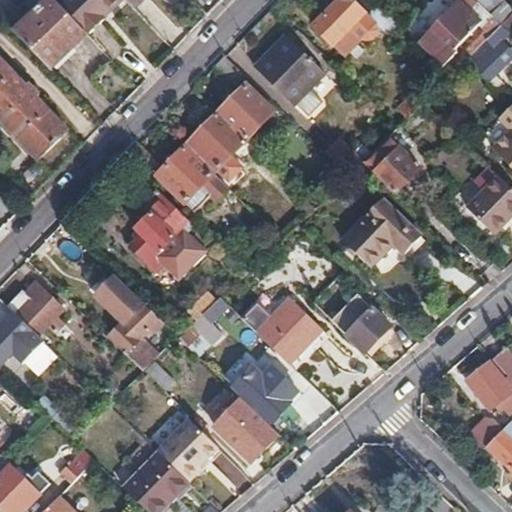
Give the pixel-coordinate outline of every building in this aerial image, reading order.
[(48,0),(27,21),(15,33),(50,69),(63,58),(87,35),(58,5),(52,0),(48,0)] [(62,0),(58,5),(87,35),(88,36),(105,20),(103,17),(120,0),(62,0)] [(134,0),(129,6),(133,9),(141,0),(134,0)] [(367,15),(352,0),(339,0),(315,27),(335,47),(350,31),(358,39),(363,41),(368,41),(372,39),(375,36),(377,31),(377,28),(376,23),(367,15)] [(378,5),(372,0),(352,0),(367,15),(378,5)] [(474,0),(479,4),(491,16),(504,3),(501,0),(474,0)] [(461,2),(419,45),(441,66),(444,69),(459,54),(457,51),(480,27),(485,32),(464,55),(468,60),(501,27),(491,16),(479,4),(471,12),(461,2)] [(491,16),(501,27),(511,15),(511,10),(504,3),(491,16)] [(501,27),(468,60),(499,91),(504,85),(504,84),(496,76),(511,58),(511,53),(502,43),(510,35),(501,27)] [(358,39),(350,31),(335,47),(346,58),(363,41),(358,39)] [(288,36),(257,67),(294,104),(307,90),(324,72),(288,36)] [(226,55),(214,67),(237,88),(247,77),(226,55)] [(0,63),(0,121),(37,161),(66,133),(35,100),(37,98),(26,86),(23,88),(0,63)] [(398,110),(407,119),(425,103),(451,77),(444,69),(441,66),(398,110)] [(248,85),(219,114),(248,142),(276,112),(248,85)] [(307,90),(294,104),(307,116),(320,102),(307,90)] [(407,119),(399,127),(363,162),(397,195),(422,169),(400,148),(386,161),(381,156),(398,139),(407,148),(438,116),(425,103),(407,119)] [(511,106),(500,119),(511,130),(492,150),(511,170),(511,106)] [(248,142),(219,114),(191,143),(227,178),(234,171),(227,163),(248,142)] [(341,141),(327,155),(348,176),(363,162),(341,141)] [(139,144),(129,155),(148,174),(149,176),(160,165),(139,144)] [(215,174),(186,147),(158,176),(196,212),(211,196),(216,201),(229,188),(215,174)] [(511,216),(511,188),(490,167),(476,180),(486,190),(468,209),(494,235),(511,216)] [(430,191),(444,205),(458,191),(445,177),(430,191)] [(131,246),(157,272),(164,265),(180,281),(209,252),(189,233),(194,228),(189,223),(160,195),(157,191),(144,204),(150,210),(152,208),(155,211),(138,229),(143,234),(131,246)] [(384,200),(343,241),(372,269),(396,246),(405,254),(423,236),(384,200)] [(315,207),(308,201),(300,210),(306,216),(315,207)] [(301,269),(304,272),(299,276),(311,290),(327,275),(312,259),(301,269)] [(366,287),(345,266),(334,277),(356,298),(359,295),(366,287)] [(153,362),(155,360),(137,343),(148,331),(152,335),(165,323),(117,275),(97,296),(124,321),(112,333),(108,338),(143,372),(153,362)] [(23,291),(8,306),(15,313),(40,337),(49,328),(56,334),(66,323),(59,317),(66,310),(37,282),(25,294),(23,291)] [(191,313),(199,321),(219,301),(211,292),(191,313)] [(356,298),(333,321),(367,353),(393,327),(359,295),(356,298)] [(199,321),(194,325),(214,344),(224,334),(213,324),(230,305),(223,298),(219,301),(199,321)] [(258,304),(244,319),(289,364),(322,330),(291,300),(273,319),(258,304)] [(15,313),(0,327),(0,357),(8,350),(24,365),(46,343),(40,337),(15,313)] [(194,325),(181,338),(202,357),(214,344),(194,325)] [(511,353),(507,348),(493,359),(508,377),(511,381),(511,353)] [(511,417),(511,381),(508,377),(505,379),(489,360),(465,379),(491,410),(499,403),(511,417)] [(153,362),(143,372),(164,391),(173,381),(153,362)] [(256,368),(235,390),(256,411),(270,425),(291,403),(256,368)] [(26,377),(18,385),(36,402),(44,394),(26,377)] [(270,425),(256,411),(229,438),(254,462),(280,435),(270,425)] [(160,455),(190,483),(203,470),(201,468),(219,448),(190,419),(157,452),(160,455)] [(470,436),(484,450),(489,445),(504,431),(493,420),(488,420),(470,436)] [(511,422),(504,431),(489,445),(511,467),(511,422)] [(67,467),(78,478),(95,461),(84,450),(67,467)] [(126,490),(148,511),(161,511),(190,483),(160,455),(126,490)] [(14,463),(0,476),(0,504),(7,511),(24,511),(51,485),(40,473),(32,481),(14,463)] [(72,511),(59,498),(45,511),(72,511)]
